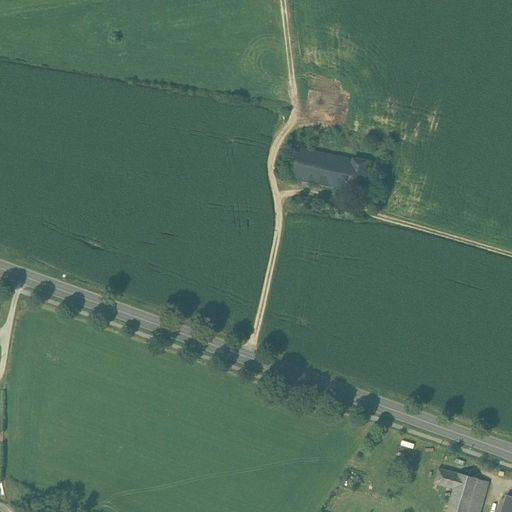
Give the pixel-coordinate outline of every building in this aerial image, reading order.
[(334,157),(298,149),(292,178),(328,186),(334,157)] [(353,161),(334,157),(328,186),(336,187),(347,190),(353,161)] [(365,161),(353,159),(353,161),(347,190),(346,192),(358,194),(365,161)] [(458,474),(438,468),(434,483),(453,488),(458,474)] [(477,478),(458,473),(458,474),(453,488),(446,511),(467,511),(477,479),(477,478)] [(479,511),(488,482),(477,479),(467,511),(479,511)] [(511,511),(511,496),(506,495),(501,511),(511,511)]
